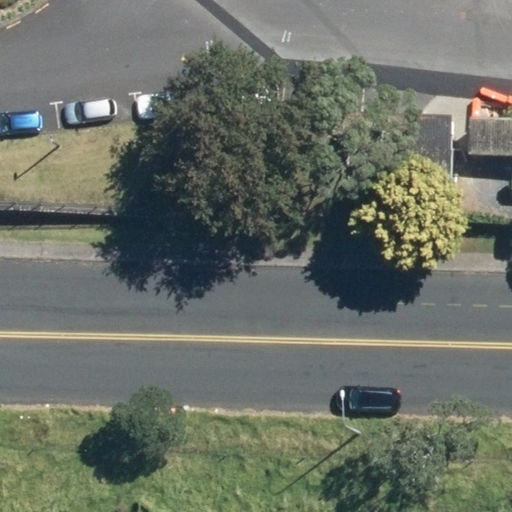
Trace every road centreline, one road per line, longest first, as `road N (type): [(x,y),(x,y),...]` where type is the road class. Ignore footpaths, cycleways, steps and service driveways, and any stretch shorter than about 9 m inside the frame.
road 1 (residential): [(511,54),(238,64),(0,89)]
road 2 (secondary): [(0,321),(511,333)]
